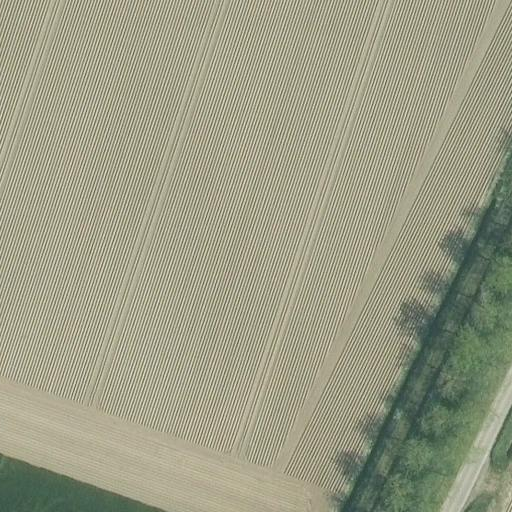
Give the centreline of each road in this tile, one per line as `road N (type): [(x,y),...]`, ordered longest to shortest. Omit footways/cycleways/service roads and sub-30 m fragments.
road 1 (track): [(511,181),(353,511)]
road 2 (unclassified): [(450,511),(511,383)]
